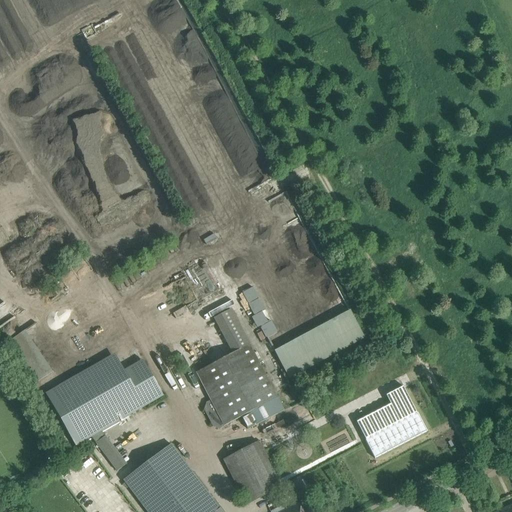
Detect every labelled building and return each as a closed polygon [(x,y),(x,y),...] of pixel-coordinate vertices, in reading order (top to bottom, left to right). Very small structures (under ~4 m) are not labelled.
[(253,286),(242,291),(265,338),(276,333),(253,286)] [(286,376),(365,339),(351,311),(273,348),(286,376)] [(6,343),(34,384),(52,372),(24,330),(6,343)] [(249,344),(195,372),(210,400),(206,402),(204,410),(213,427),(219,429),(242,417),(248,429),(284,410),(249,344)] [(114,353),(45,393),(76,446),(163,396),(142,359),(123,370),(114,353)] [(408,395),(390,404),(356,422),(365,440),(374,459),(427,431),(418,413),(417,413),(408,395)] [(287,435),(271,446),(277,456),(294,445),(287,435)] [(223,460),(246,505),(281,487),(258,442),(223,460)] [(222,511),(171,444),(123,480),(147,511),(222,511)] [(287,483),(296,500),(308,494),(299,477),(287,483)] [(270,511),(302,511),(298,503),(285,510),(282,505),(270,511)]
